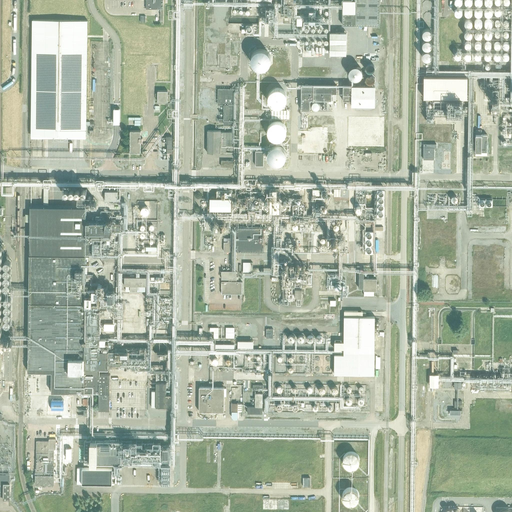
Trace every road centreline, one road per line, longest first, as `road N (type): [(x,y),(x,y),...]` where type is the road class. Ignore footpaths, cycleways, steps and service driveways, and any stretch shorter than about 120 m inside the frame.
road 1 (unclassified): [(401,511),(406,0)]
road 2 (unknown): [(73,420),(75,487),(183,488)]
road 3 (unknown): [(104,165),(115,143),(116,55),(94,0)]
road 4 (unknown): [(183,488),(185,318)]
road 5 (unknown): [(267,255),(269,304),(279,309),(316,305),(316,255)]
road 6 (unknown): [(183,488),(328,491)]
road 7 (unknown): [(339,111),(340,83),(360,42),(335,0)]
